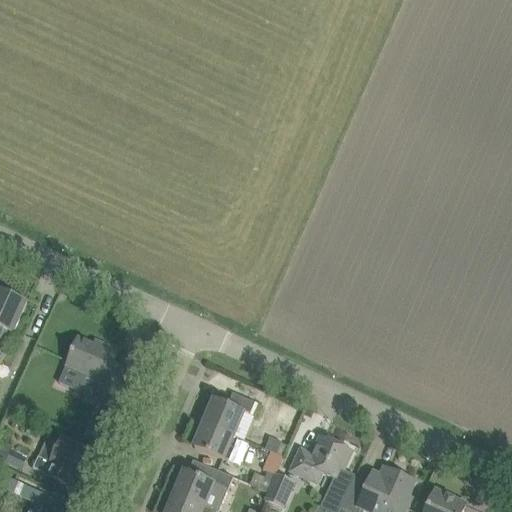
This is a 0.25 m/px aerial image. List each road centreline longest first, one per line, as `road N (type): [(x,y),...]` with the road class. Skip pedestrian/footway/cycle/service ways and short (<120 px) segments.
road 1 (residential): [(511,474),(195,328)]
road 2 (residential): [(195,328),(0,238)]
road 3 (residential): [(117,511),(195,328)]
